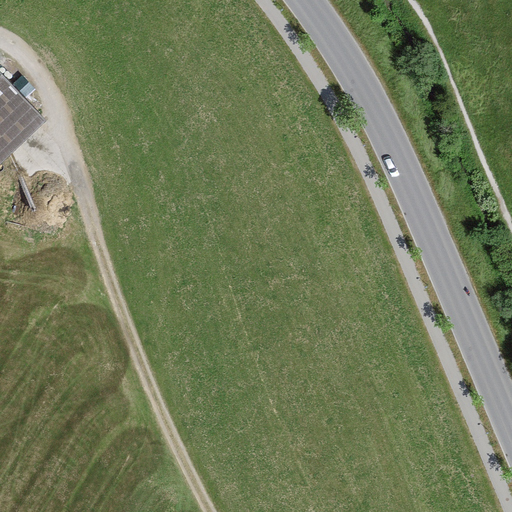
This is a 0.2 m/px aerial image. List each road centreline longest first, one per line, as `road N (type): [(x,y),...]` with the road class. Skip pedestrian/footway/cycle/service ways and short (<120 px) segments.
road 1 (track): [(217,511),(117,297),(83,180),(34,64),(0,43)]
road 2 (unclassified): [(310,0),(380,126),(511,428)]
